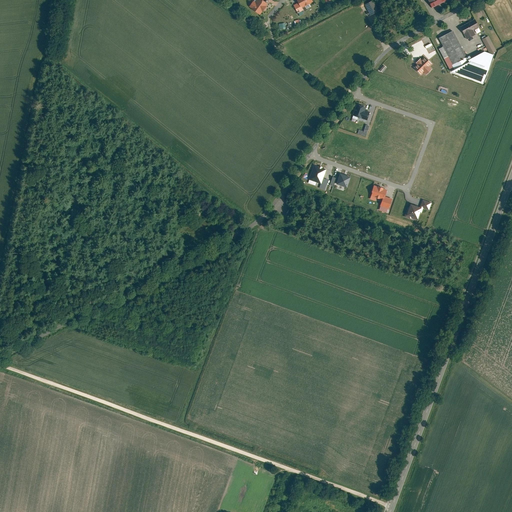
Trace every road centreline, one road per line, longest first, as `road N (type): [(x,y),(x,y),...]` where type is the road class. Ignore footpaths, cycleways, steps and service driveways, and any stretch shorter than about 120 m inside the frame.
road 1 (track): [(0,362),(392,505)]
road 2 (residential): [(0,357),(262,219),(309,155)]
road 3 (tertiary): [(511,181),(390,511)]
road 4 (residential): [(352,95),(430,123),(407,189),(309,155)]
road 5 (residential): [(352,95),(395,44),(485,0)]
